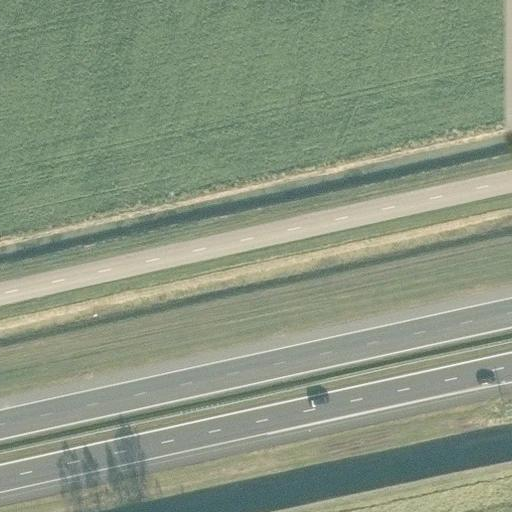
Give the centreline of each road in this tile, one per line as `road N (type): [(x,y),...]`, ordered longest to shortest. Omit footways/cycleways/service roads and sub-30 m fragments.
road 1 (motorway): [(511,312),(0,426)]
road 2 (motorway): [(0,480),(511,367)]
road 3 (secondary): [(0,293),(511,181)]
